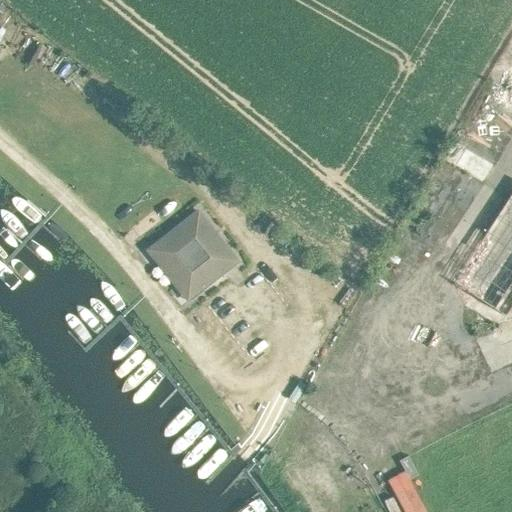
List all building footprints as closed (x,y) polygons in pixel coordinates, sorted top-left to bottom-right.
[(511,91),(511,62),(499,83),(511,91)] [(469,157),(474,136),(462,133),(456,153),(469,157)] [(467,156),(495,176),(507,158),(480,138),(467,156)] [(506,317),(511,307),(511,285),(511,283),(511,195),(454,284),(506,317)] [(199,209),(151,246),(174,275),(169,279),(183,296),(197,284),(203,292),(241,262),(199,209)] [(363,315),(338,365),(350,371),(375,321),(363,315)] [(380,380),(408,331),(398,325),(370,374),(380,380)] [(511,416),(498,421),(505,442),(511,439),(511,416)] [(290,468),(313,424),(302,419),(279,463),(290,468)] [(301,477),(325,487),(348,436),(325,425),(301,477)] [(361,506),(383,455),(371,450),(349,501),(361,506)] [(400,461),(410,480),(419,475),(409,456),(400,461)] [(380,511),(386,503),(376,498),(368,511),(380,511)] [(403,511),(398,501),(387,507),(390,511),(403,511)]
